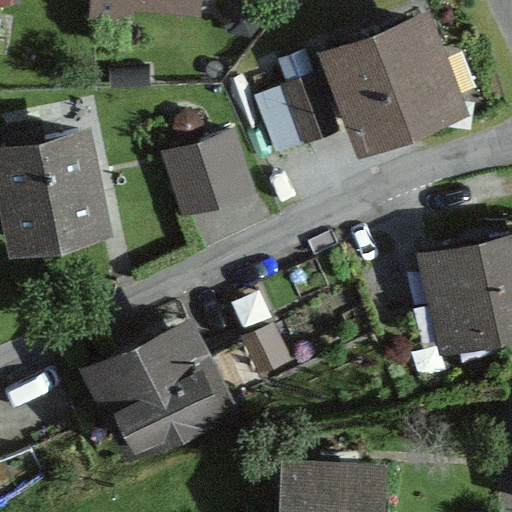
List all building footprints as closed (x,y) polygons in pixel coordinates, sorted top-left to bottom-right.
[(198,4),(198,0),(87,0),(87,8),(130,10),(130,0),(198,4)] [(261,0),(227,0),(225,4),(254,17),(261,0)] [(468,101),(429,0),(412,0),(315,37),(355,143),(468,101)] [(338,124),(307,45),(283,54),(291,75),(256,88),(279,146),(338,124)] [(122,216),(99,106),(0,126),(0,153),(17,238),(122,216)] [(250,184),(232,127),(200,137),(218,193),(250,184)] [(511,334),(511,219),(417,239),(440,349),(511,334)] [(248,401),(198,296),(86,349),(136,454),(248,401)] [(291,354),(272,315),(239,331),(258,370),(291,354)] [(40,435),(0,453),(0,486),(8,503),(56,469),(40,435)] [(394,511),(396,453),(292,449),(289,511),(394,511)]
